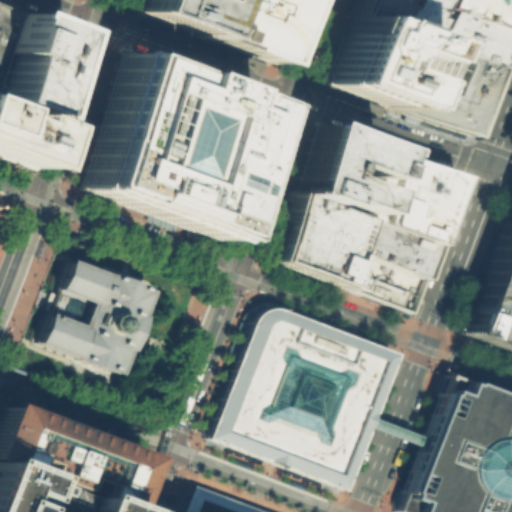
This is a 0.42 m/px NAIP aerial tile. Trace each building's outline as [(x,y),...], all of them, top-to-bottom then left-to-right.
[(0,76),(0,0),(2,0),(25,8),(0,76)] [(139,11),(143,0),(222,0),(209,37),(139,11)] [(304,0),(222,0),(209,37),(280,65),(304,0)] [(402,0),(364,0),(359,14),(392,27),(402,0)] [(402,0),(392,27),(427,40),(440,7),(442,0),(402,0)] [(511,0),(442,0),(440,7),(508,32),(511,21),(511,0)] [(440,7),(427,40),(495,66),(508,32),(440,7)] [(43,117),(0,100),(0,76),(25,8),(29,10),(76,27),(43,117)] [(359,14),(392,27),(427,40),(401,110),(332,84),(353,30),(355,25),(359,14)] [(495,66),(427,40),(401,110),(469,135),(495,66)] [(72,189),(124,48),(265,100),(214,241),(72,189)] [(0,160),(24,169),(43,117),(0,100),(0,160)] [(359,217),(289,191),(316,121),(385,148),(359,217)] [(452,173),(426,243),(359,217),(385,148),(452,173)] [(333,286),(264,259),(289,191),(359,217),(346,251),(333,286)] [(464,310),(456,332),(472,338),(511,353),(511,199),(507,197),(501,211),(487,248),(464,310)] [(359,217),(426,243),(413,277),(346,251),(359,217)] [(400,311),(333,286),(346,251),(413,277),(400,311)] [(48,288),(60,257),(87,267),(101,273),(102,270),(133,281),(132,284),(142,288),(132,313),(135,314),(121,349),(119,348),(110,373),(102,370),(102,372),(90,367),(68,359),(69,357),(54,352),(27,342),(39,310),(37,310),(42,298),(46,287),(48,288)] [(196,436),(334,489),(360,421),(386,352),(270,307),(265,306),(259,306),(253,308),(248,311),(245,314),(242,319),(196,436)] [(11,355),(7,353),(12,341),(16,342),(11,355)] [(23,370),(21,374),(9,369),(11,365),(23,370)] [(440,372),(511,399),(511,511),(394,511),(387,509),(413,441),(440,372)] [(0,403),(0,466),(111,510),(133,455),(63,428),(0,403)] [(110,511),(111,510),(0,466),(0,511),(110,511)] [(177,511),(188,483),(249,506),(264,511),(177,511)]
